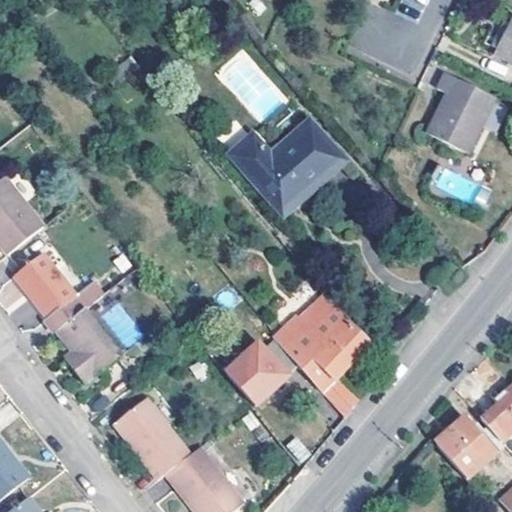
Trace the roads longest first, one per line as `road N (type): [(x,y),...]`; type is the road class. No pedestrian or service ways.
road 1 (tertiary): [(311,511),(511,271)]
road 2 (residential): [(0,354),(123,511)]
